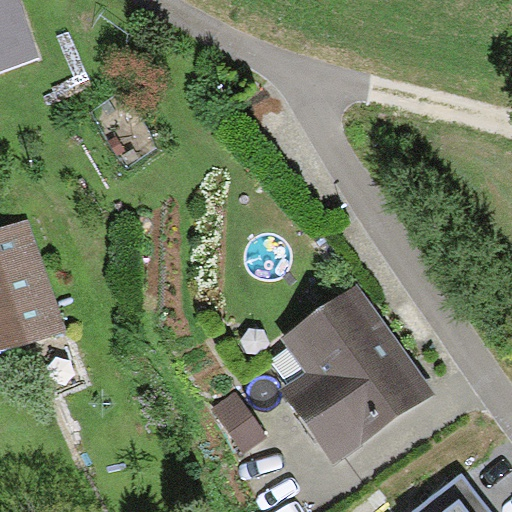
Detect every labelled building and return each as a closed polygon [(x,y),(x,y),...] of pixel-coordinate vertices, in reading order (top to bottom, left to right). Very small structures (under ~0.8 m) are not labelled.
[(0,0),(0,72),(42,57),(20,0),(0,0)] [(0,232),(0,353),(69,331),(29,221),(0,232)] [(418,373),(361,290),(287,341),(329,402),(303,420),(337,469),(437,401),(418,373)] [(238,393),(215,409),(246,451),(269,435),(238,393)] [(491,511),(463,476),(418,511),(491,511)]
